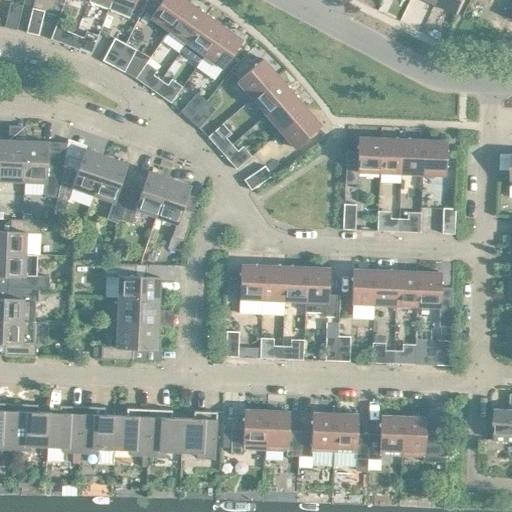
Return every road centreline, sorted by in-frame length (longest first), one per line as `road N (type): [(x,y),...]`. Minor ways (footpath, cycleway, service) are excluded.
road 1 (residential): [(482,380),(193,378)]
road 2 (residential): [(484,255),(273,245),(228,195)]
road 3 (residential): [(193,378),(0,374)]
road 4 (residential): [(193,378),(203,245),(228,195)]
road 5 (tertiary): [(487,82),(422,73),(316,14)]
road 6 (residential): [(160,121),(108,81),(0,42)]
road 7 (residential): [(160,121),(119,132),(46,108),(0,106)]
road 8 (residential): [(484,255),(486,127)]
road 9 (residential): [(482,380),(484,255)]
